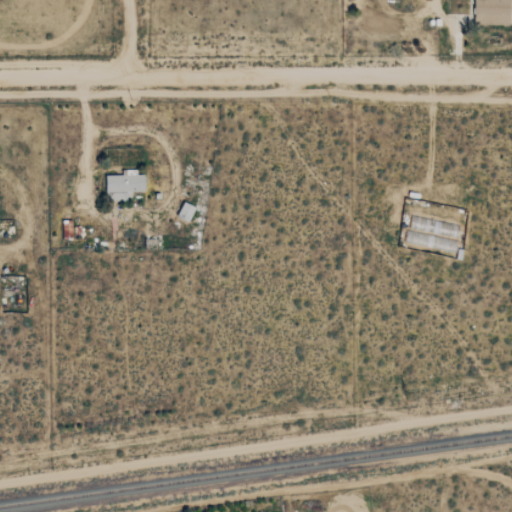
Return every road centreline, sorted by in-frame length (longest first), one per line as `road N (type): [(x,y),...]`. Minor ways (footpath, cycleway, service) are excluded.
road 1 (track): [(511,70),(0,75)]
road 2 (track): [(76,75),(84,204),(94,214)]
